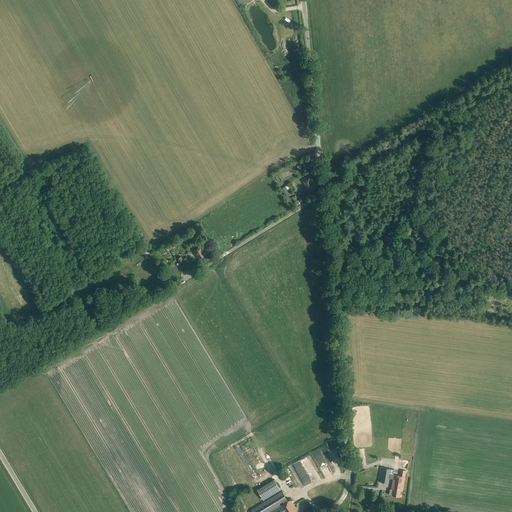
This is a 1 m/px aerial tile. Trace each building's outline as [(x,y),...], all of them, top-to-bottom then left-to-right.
[(246,0),(247,9),(279,5),(278,0),(246,0)] [(310,175),(302,180),(309,192),(317,187),(310,175)] [(286,197),(288,195),(290,194),(285,186),(284,187),(281,189),(286,197)] [(294,201),(296,206),(300,204),(295,195),(290,198),(292,201),(294,201)] [(201,245),(193,250),(198,259),(210,251),(208,247),(204,249),(201,245)] [(182,255),(189,269),(194,267),(187,253),(182,255)] [(181,256),(177,259),(184,271),(184,272),(188,270),(181,256)] [(162,263),(154,267),(156,271),(164,267),(162,263)] [(342,470),(337,441),(331,442),(336,471),(342,470)] [(302,474),(307,486),(313,484),(306,467),(312,465),(311,462),(312,461),(310,457),(303,459),(303,461),(298,463),(302,474)] [(405,477),(406,473),(407,473),(408,469),(401,468),(399,476),(389,474),(390,469),(381,467),(378,481),(387,483),(388,478),(393,479),(391,489),(394,489),(393,495),(402,497),(405,477)] [(274,479),(257,490),(262,498),(279,488),(274,479)] [(281,491),(251,510),(251,511),(297,511),(295,508),(290,499),(287,501),(281,491)]
